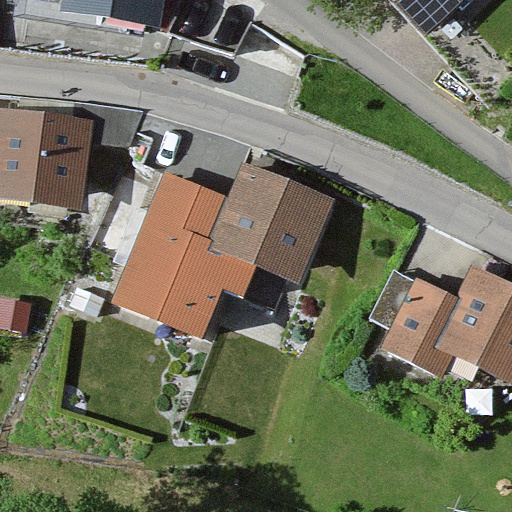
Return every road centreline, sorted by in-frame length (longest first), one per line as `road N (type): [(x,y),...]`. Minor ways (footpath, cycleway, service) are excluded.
road 1 (residential): [(0,76),(168,98),(347,163),(511,241)]
road 2 (residential): [(511,164),(290,0)]
